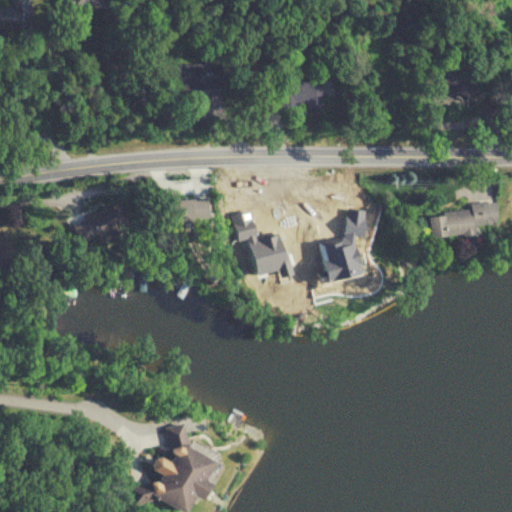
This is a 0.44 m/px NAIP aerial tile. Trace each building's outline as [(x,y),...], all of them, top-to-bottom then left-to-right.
[(31,0),(10,0),(10,7),(0,6),(0,32),(32,32),(31,0)] [(105,15),(104,0),(60,0),(61,16),(105,15)] [(469,73),(448,61),(439,77),(460,89),(469,73)] [(180,90),(225,90),(225,65),(180,65),(180,90)] [(282,109),(305,109),(324,110),(324,76),(283,76),(282,109)] [(74,221),(83,245),(123,229),(122,226),(129,223),(121,203),(74,221)] [(478,235),(477,225),(499,223),(498,203),(472,204),(473,211),(431,214),(433,238),(478,235)] [(290,241),(311,272),(322,265),(329,275),(351,259),(337,237),(323,246),(310,227),(290,241)] [(165,429),(173,462),(164,459),(158,460),(154,472),(163,476),(160,482),(131,489),(135,504),(140,506),(159,502),(185,511),(189,511),(194,511),(198,498),(209,502),(213,493),(210,482),(218,462),(191,451),(185,424),(165,429)]
